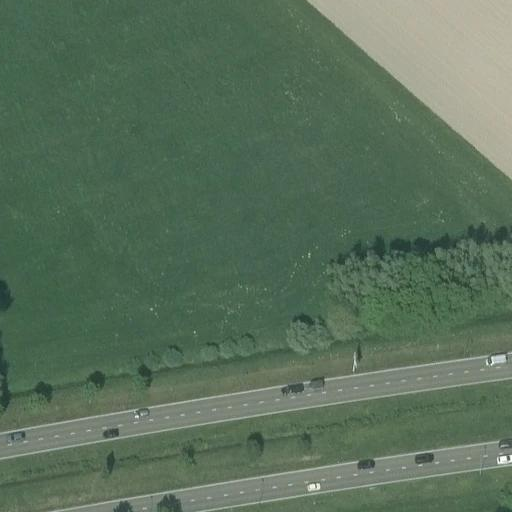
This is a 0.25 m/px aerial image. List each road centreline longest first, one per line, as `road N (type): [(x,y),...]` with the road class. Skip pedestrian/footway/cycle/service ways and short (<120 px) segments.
road 1 (primary): [(511,369),(0,448)]
road 2 (primary): [(143,511),(511,457)]
road 3 (track): [(365,314),(511,296)]
